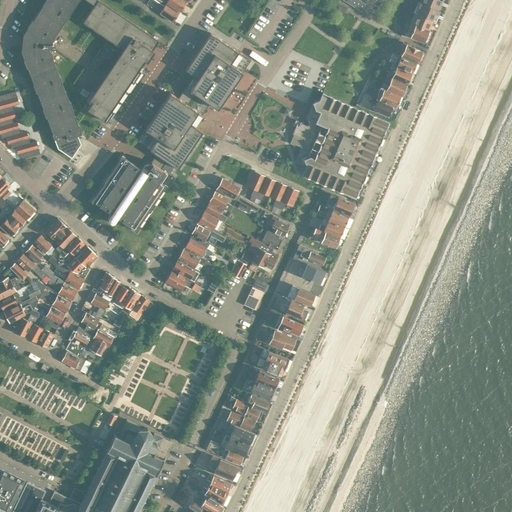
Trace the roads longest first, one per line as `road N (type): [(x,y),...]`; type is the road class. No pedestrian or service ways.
road 1 (residential): [(453,0),(226,511)]
road 2 (residential): [(54,202),(183,31)]
road 3 (residential): [(141,282),(222,142)]
road 4 (residential): [(141,282),(219,322),(239,282)]
road 5 (residential): [(47,356),(105,250)]
